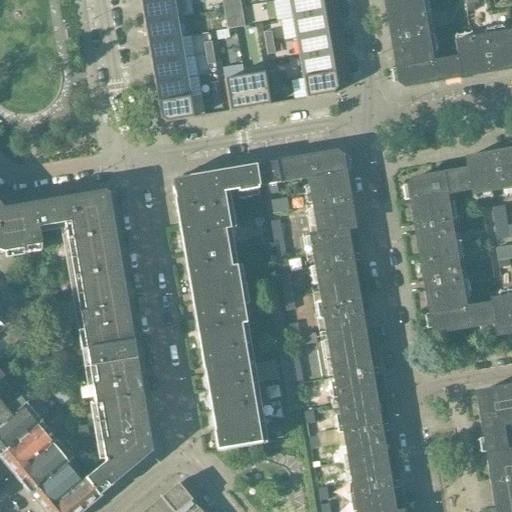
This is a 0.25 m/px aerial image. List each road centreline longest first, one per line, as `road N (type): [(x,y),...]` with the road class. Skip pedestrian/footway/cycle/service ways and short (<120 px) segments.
road 1 (residential): [(128,157),(175,455)]
road 2 (residential): [(405,389),(363,157),(366,119)]
road 3 (residential): [(128,157),(366,119)]
road 4 (residential): [(98,0),(128,157)]
road 5 (residential): [(366,119),(511,96)]
road 6 (residential): [(0,166),(7,175),(28,175),(128,157)]
road 7 (residential): [(424,511),(405,389)]
road 8 (residential): [(366,119),(353,0)]
